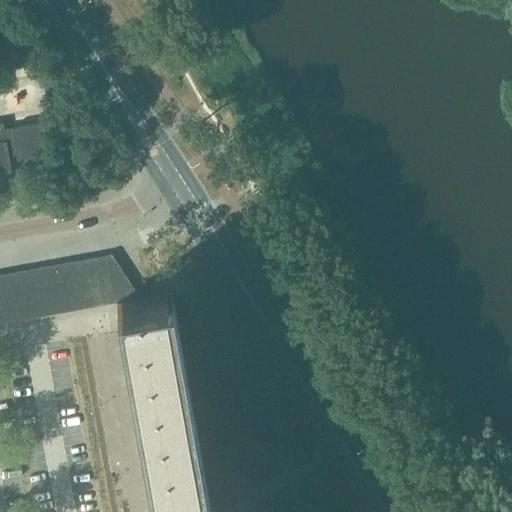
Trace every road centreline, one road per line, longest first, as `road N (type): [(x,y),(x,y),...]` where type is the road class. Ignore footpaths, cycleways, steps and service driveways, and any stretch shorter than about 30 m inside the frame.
road 1 (secondary): [(269,327),(387,511)]
road 2 (residential): [(0,236),(121,213),(167,191)]
road 3 (secondary): [(269,327),(186,177)]
road 4 (secondary): [(86,40),(167,191)]
road 5 (secondary): [(167,191),(269,327)]
road 6 (secondary): [(186,177),(86,40)]
